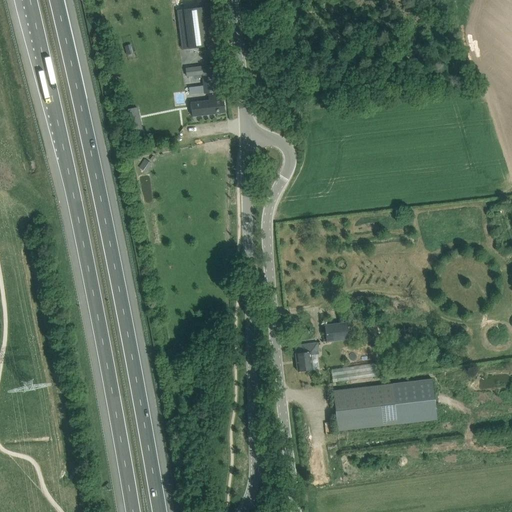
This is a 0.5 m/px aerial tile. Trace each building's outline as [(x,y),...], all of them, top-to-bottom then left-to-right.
[(192,7),(196,46),(216,44),(212,4),(192,7)] [(134,53),(132,44),(124,46),(127,55),(134,53)] [(211,65),(186,68),(187,77),(202,75),(206,74),(208,92),(214,92),(211,65)] [(203,95),(202,76),(185,77),(186,96),(203,95)] [(223,93),(213,95),(209,95),(209,101),(191,103),(191,106),(193,116),(225,112),(223,93)] [(145,140),(138,107),(128,109),(135,142),(145,140)] [(350,339),(347,321),(324,324),(326,342),(350,339)] [(298,371),(301,371),(313,369),(311,355),(318,354),(317,342),(294,345),(298,371)] [(437,419),(432,379),(333,391),(337,431),(437,419)]
